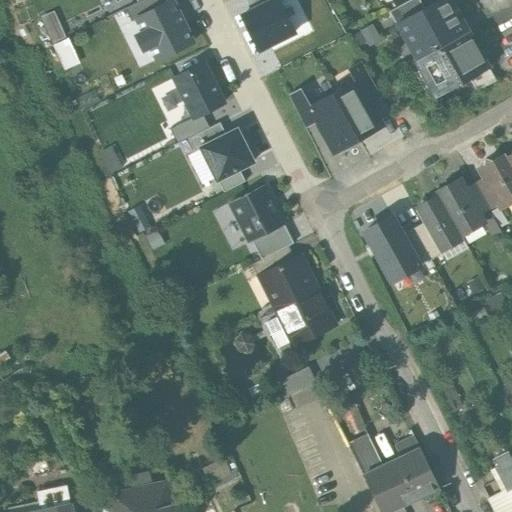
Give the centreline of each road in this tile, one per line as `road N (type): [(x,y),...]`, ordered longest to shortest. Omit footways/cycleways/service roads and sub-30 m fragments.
road 1 (residential): [(469,511),(324,216)]
road 2 (residential): [(324,216),(213,0)]
road 3 (residential): [(324,216),(511,115)]
